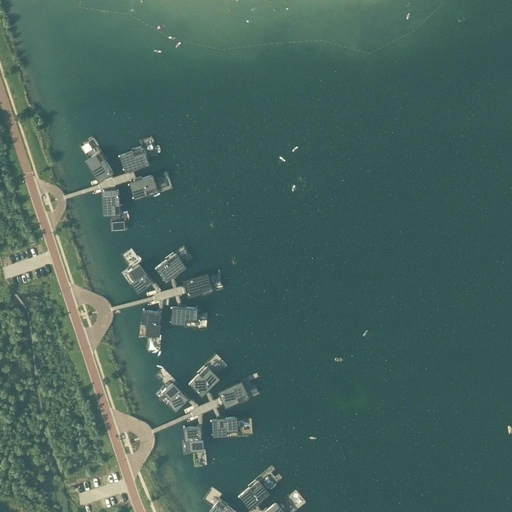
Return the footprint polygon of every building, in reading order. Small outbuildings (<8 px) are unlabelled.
[(102,148),(87,156),(99,178),(114,170),(102,148)] [(145,148),(121,156),(127,171),(150,163),(145,148)] [(153,173),(130,181),(135,196),(159,188),(153,173)] [(121,189),(103,192),(107,216),(124,214),(121,189)] [(175,256),(155,271),(165,285),(186,271),(175,256)] [(139,263),(124,274),(138,293),(153,282),(139,263)] [(210,272),(186,279),(191,296),(215,290),(210,272)] [(170,302),(169,320),(194,322),(195,304),(170,302)] [(143,310),(141,333),(159,335),(161,312),(143,310)] [(207,369),(190,386),(202,399),(220,381),(207,369)] [(244,379),(221,389),(229,406),(252,395),(244,379)] [(173,381),(160,394),(176,410),(189,398),(173,381)] [(234,413),(209,415),(211,433),(236,430),(234,413)] [(202,425),(184,427),(186,450),(204,449),(202,425)] [(262,481),(243,497),(254,511),(274,495),(262,481)] [(240,511),(222,497),(211,510),(213,511),(240,511)] [(287,511),(279,502),(266,511),(287,511)]
